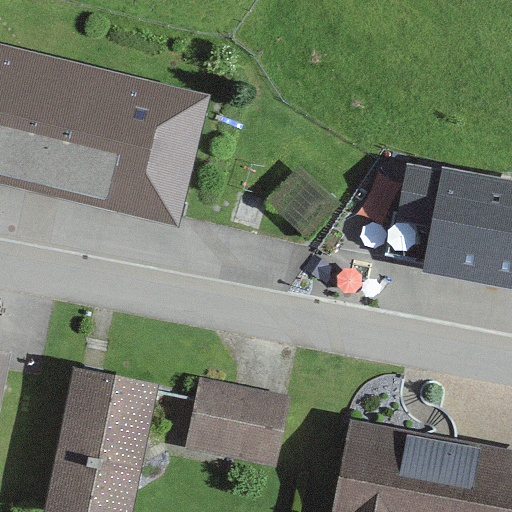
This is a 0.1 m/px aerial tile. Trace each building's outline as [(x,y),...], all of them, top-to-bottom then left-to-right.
[(209,98),(0,46),(0,182),(177,226),(209,98)] [(511,183),(407,162),(388,256),(511,280),(511,183)] [(343,202),(301,165),(268,202),(310,239),(343,202)] [(0,352),(0,423),(14,356),(0,352)] [(75,371),(45,511),(131,511),(157,389),(75,371)] [(289,399),(202,379),(187,444),(275,464),(289,399)] [(511,511),(511,452),(355,422),(336,511),(511,511)]
